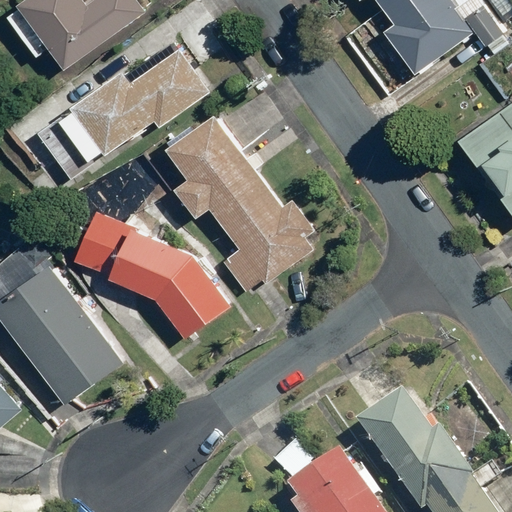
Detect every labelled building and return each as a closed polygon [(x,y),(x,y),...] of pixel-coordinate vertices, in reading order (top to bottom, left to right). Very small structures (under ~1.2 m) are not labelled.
[(73,64),(156,10),(147,0),(95,0),(94,1),(93,0),(31,0),(14,11),(45,58),(61,47),(73,64)] [(480,33),(457,0),(387,0),(403,22),(392,30),(422,73),(480,33)] [(511,23),(493,0),(472,17),(494,44),(511,29),(511,23)] [(220,92),(178,35),(70,115),(101,157),(157,116),(167,131),(220,92)] [(511,102),(467,135),(511,195),(511,102)] [(290,202),(222,111),(176,143),(197,172),(183,183),(207,216),(219,207),(247,246),(228,260),(253,294),(331,237),(300,195),(290,202)] [(206,251),(101,207),(79,259),(162,294),(190,336),(240,302),(206,251)] [(131,361),(60,260),(1,302),(72,403),(131,361)] [(0,430),(29,406),(0,371),(0,430)] [(410,387),(363,421),(429,511),(434,511),(437,510),(438,511),(511,511),(511,510),(445,420),(438,425),(410,387)] [(367,471),(349,445),(323,464),(304,438),(281,455),(298,479),(295,481),(306,497),(299,502),(306,511),(394,511),(381,494),(388,489),(372,467),(367,471)]
